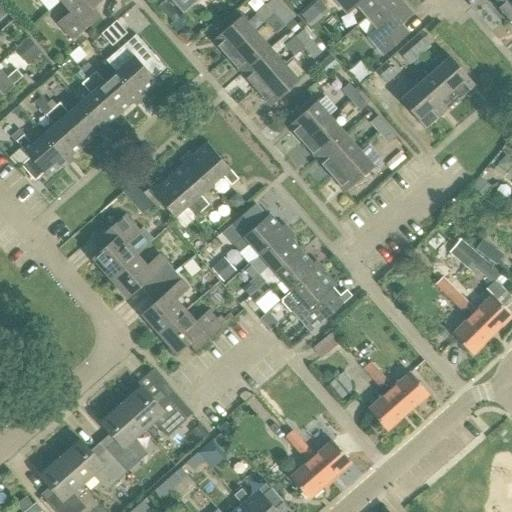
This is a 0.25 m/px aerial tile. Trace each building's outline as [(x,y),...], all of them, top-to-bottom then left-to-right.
[(64,0),(62,3),(70,11),(56,23),(71,41),(101,16),(94,9),(104,0),(64,0)] [(174,0),(185,13),(199,0),(174,0)] [(275,15),(283,8),(275,0),(270,0),(265,5),(275,15)] [(310,27),(329,11),(319,0),(301,16),(310,27)] [(368,17),(387,0),(333,0),(346,15),(358,5),(368,17)] [(401,0),(387,0),(368,17),(377,27),(366,37),(383,56),(404,38),(395,28),(412,13),(401,0)] [(508,20),(511,15),(511,0),(497,0),(493,3),(508,20)] [(283,8),(275,15),(284,26),(292,19),(283,8)] [(229,58),(257,33),(243,17),(214,41),(229,58)] [(117,22),(102,34),(112,46),(126,33),(117,22)] [(304,49),(312,42),(302,30),(294,37),(304,49)] [(243,74),(271,49),(257,33),(229,58),(243,74)] [(412,47),(420,56),(430,46),(423,38),(412,47)] [(312,42),(304,49),(313,59),(321,52),(312,42)] [(69,55),(77,63),(86,55),(79,47),(69,55)] [(409,65),(420,56),(412,47),(402,57),(409,65)] [(116,74),(139,100),(157,84),(126,48),(119,54),(128,64),(116,74)] [(257,90),(285,65),(271,49),(243,74),(257,90)] [(435,71),(460,101),(476,86),(450,57),(435,71)] [(389,67),(385,63),(375,71),(386,84),(397,75),(390,66),(389,67)] [(285,65),(257,90),(271,106),(300,81),(285,65)] [(0,71),(0,99),(14,87),(12,85),(22,76),(16,69),(5,78),(0,71)] [(350,101),(358,94),(349,83),(350,82),(347,79),(346,80),(336,69),(328,76),(350,101)] [(121,115),(88,78),(80,70),(74,76),(92,95),(80,105),(103,131),(121,115)] [(444,115),(460,101),(435,71),(419,86),(444,115)] [(139,100),(116,74),(106,83),(95,72),(88,78),(121,115),(139,100)] [(428,129),(444,115),(419,86),(402,100),(428,129)] [(358,94),(350,101),(359,111),(367,104),(358,94)] [(47,104),(47,103),(41,97),(34,103),(56,127),(44,137),(67,163),(85,147),(47,104)] [(103,131),(80,105),(70,114),(59,103),(57,106),(51,100),(47,103),(47,104),(85,147),(103,131)] [(304,143),(333,118),(318,102),(290,127),(304,143)] [(18,120),(25,115),(18,106),(11,112),(18,120)] [(378,133),(387,126),(378,115),(369,122),(378,133)] [(318,160),(347,135),(333,118),(304,143),(318,160)] [(387,126),(378,133),(387,144),(396,137),(387,126)] [(332,176),(361,151),(347,135),(318,160),(332,176)] [(67,163),(44,137),(33,146),(25,136),(17,143),(31,159),(22,167),(35,183),(45,175),(48,179),(67,163)] [(190,160),(212,185),(223,176),(231,185),(238,179),(208,144),(190,160)] [(361,151),(332,176),(346,192),(375,168),(361,151)] [(511,160),(505,155),(493,171),(503,178),(507,173),(511,176),(511,160)] [(201,195),(212,185),(190,160),(172,175),(202,210),(209,204),(201,195)] [(453,180),(461,190),(483,171),(475,162),(453,180)] [(194,217),(202,210),(172,175),(153,191),(176,217),(186,208),(194,217)] [(133,182),(122,192),(130,201),(141,191),(133,182)] [(260,255),(286,233),(270,215),(234,246),(239,252),(250,243),(260,255)] [(111,278),(137,255),(128,245),(141,234),(125,216),(102,236),(110,245),(94,259),(111,278)] [(266,282),(301,251),(286,233),(260,255),(270,265),(260,274),(266,281),(266,282)] [(483,239),(475,249),(486,257),(493,247),(483,239)] [(473,273),(484,260),(460,240),(449,253),(473,273)] [(293,292),(318,270),(301,251),(266,282),(266,281),(249,296),(256,303),(282,280),(291,290),(293,292)] [(137,255),(111,278),(129,299),(144,286),(151,294),(176,272),(169,264),(160,253),(146,265),(137,255)] [(224,258),(212,269),(223,281),(235,270),(224,258)] [(293,292),(291,290),(281,299),(312,334),(344,305),(331,290),(334,288),(318,270),(293,292)] [(158,303),(143,316),(160,334),(186,311),(178,301),(191,289),(183,280),(176,272),(151,294),(158,303)] [(449,290),(439,281),(435,285),(445,294),(449,290)] [(449,290),(445,294),(453,303),(457,299),(459,300),(463,296),(453,286),(449,290)] [(471,305),(463,296),(459,300),(457,299),(453,303),(463,313),(467,309),(471,305)] [(474,315),(493,335),(511,315),(511,314),(493,296),(474,315)] [(186,311),(160,334),(178,355),(194,341),(201,349),(224,329),(222,327),(233,318),(229,314),(223,319),(220,316),(216,320),(210,312),(197,323),(186,311)] [(473,354),(493,335),(474,315),(454,335),(473,354)] [(336,334),(321,348),(332,360),(347,347),(336,334)] [(371,361),(366,366),(362,368),(371,378),(379,372),(371,361)] [(341,399),(351,390),(349,378),(344,372),(329,383),(341,399)] [(388,382),(379,372),(371,378),(380,388),(388,382)] [(391,392),(408,412),(429,394),(411,374),(391,392)] [(122,404),(145,429),(155,420),(168,435),(187,419),(166,396),(158,404),(142,386),(122,404)] [(387,430),(408,412),(391,392),(370,410),(387,430)] [(134,439),(145,429),(122,404),(102,421),(117,438),(107,447),(127,471),(147,454),(134,439)] [(289,433),(311,457),(314,454),(292,430),(289,433)] [(306,461),(311,457),(289,433),(285,437),(306,461)] [(127,471),(107,447),(97,456),(82,440),(62,458),(84,483),(94,474),(107,489),(127,471)] [(313,459),(331,480),(351,461),(333,441),(313,459)] [(197,453),(204,461),(206,460),(210,465),(219,457),(207,444),(197,453)] [(193,470),(204,461),(197,453),(186,462),(193,470)] [(73,493),(84,483),(62,458),(42,475),(57,493),(47,502),(55,511),(80,511),(86,507),(73,493)] [(310,498),(331,480),(313,459),(292,477),(310,498)] [(190,490),(174,473),(154,491),(161,499),(172,490),(180,499),(190,490)] [(286,504),(266,482),(249,498),(241,489),(234,496),(242,504),(248,511),(278,511),(286,504)] [(132,510),(134,511),(145,511),(149,509),(142,501),(132,510)] [(36,502),(23,511),(40,511),(43,510),(36,502)]
